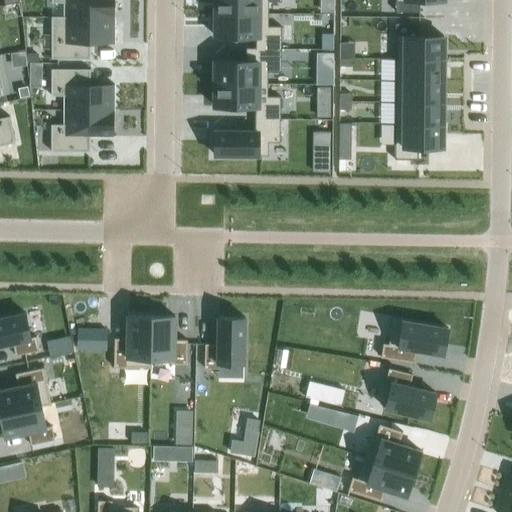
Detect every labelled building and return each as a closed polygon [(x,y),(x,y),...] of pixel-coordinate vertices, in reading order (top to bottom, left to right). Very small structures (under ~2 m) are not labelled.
[(50,0),(50,3),(64,3),(64,17),(64,18),(113,18),(113,0),(50,0)] [(214,0),(215,14),(267,14),(268,2),(281,2),(280,0),(214,0)] [(394,0),(395,12),(419,12),(419,0),(443,1),(442,0),(394,0)] [(267,14),(215,14),(215,37),(255,37),(255,48),(255,49),(280,50),(280,27),(267,27),(267,14)] [(50,17),(50,59),(89,59),(89,44),(113,44),(113,18),(64,18),(64,17),(50,17)] [(395,24),(394,59),(442,60),(443,36),(418,36),(419,24),(395,24)] [(214,61),(214,84),(267,85),(267,72),(280,72),(280,50),(255,49),(255,48),(245,48),(245,62),(214,61)] [(394,59),(394,81),(442,81),(442,60),(394,59)] [(50,69),(50,96),(63,96),(63,111),(113,111),(113,85),(89,85),(89,69),(50,69)] [(394,81),(394,102),(442,103),(442,81),(394,81)] [(267,97),(267,85),(214,84),(214,107),(254,107),(254,120),(280,120),(280,97),(267,97)] [(394,102),(393,124),(442,125),(442,103),(394,102)] [(50,125),(50,152),(89,152),(89,137),(113,137),(113,111),(63,111),(63,125),(50,125)] [(0,145),(14,143),(9,117),(0,118),(0,145)] [(214,155),(267,156),(267,143),(279,143),(280,120),(254,120),(254,132),(214,131),(214,155)] [(337,124),(337,148),(350,148),(350,124),(337,124)] [(393,124),(393,160),(417,160),(417,148),(441,148),(442,125),(393,124)] [(25,313),(0,318),(0,345),(12,343),(14,356),(39,351),(36,337),(30,338),(25,313)] [(149,363),(150,316),(127,315),(126,339),(113,339),(113,368),(127,368),(127,367),(150,368),(150,363),(149,363)] [(174,316),(150,316),(149,363),(150,363),(173,364),(186,365),(186,340),(174,340),(174,316)] [(244,318),(217,317),(217,345),(204,344),(203,369),(218,369),(218,363),(243,364),(244,318)] [(416,351),(443,355),(447,329),(392,320),(388,345),(382,344),(380,358),(414,363),(416,351)] [(0,390),(0,414),(41,406),(41,407),(50,405),(46,383),(46,382),(43,368),(15,374),(17,386),(0,390)] [(409,387),(412,374),(388,369),(385,382),(390,384),(384,408),(429,419),(435,393),(409,387)] [(41,407),(41,406),(0,414),(0,419),(4,438),(27,433),(30,445),(54,440),(51,426),(45,428),(41,407)] [(363,458),(413,474),(420,451),(398,444),(402,432),(378,425),(375,436),(371,435),(363,458)] [(384,489),(406,496),(413,474),(363,458),(357,479),(351,477),(347,491),(380,501),(384,489)] [(511,511),(511,473),(498,511),(511,511)] [(136,511),(137,507),(111,507),(111,501),(97,501),(96,511),(136,511)]
